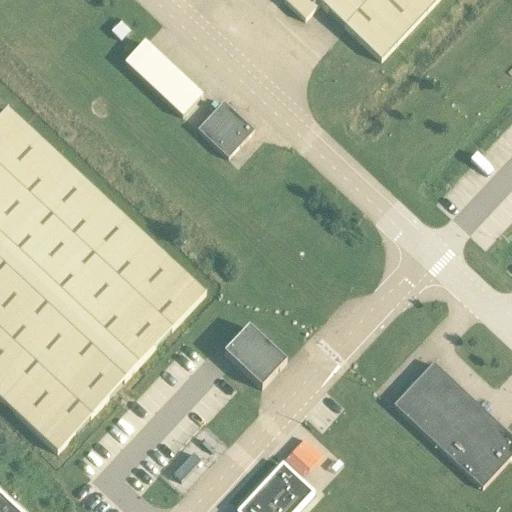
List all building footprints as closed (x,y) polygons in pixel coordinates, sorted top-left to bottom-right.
[(379,67),(442,0),(287,0),(282,6),(304,26),(319,11),(379,67)] [(202,101),(143,47),(123,68),(182,123),(202,101)] [(228,164),(253,135),(223,107),(197,136),(228,164)] [(207,299),(8,113),(0,121),(0,405),(57,459),(207,299)] [(285,366),(248,332),(225,360),(262,392),(285,366)] [(393,411),(481,493),(511,460),(511,442),(504,435),(432,368),(427,374),(422,369),(413,378),(418,383),(393,411)] [(188,448),(163,475),(182,491),(208,465),(188,448)] [(296,511),(311,497),(279,468),(237,511),(296,511)] [(0,511),(14,511),(10,509),(0,498),(0,511)]
